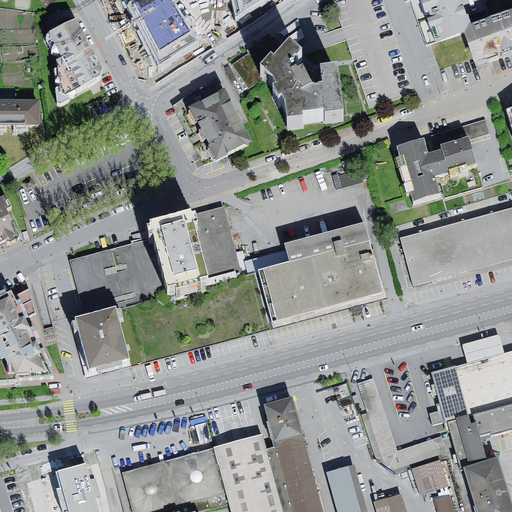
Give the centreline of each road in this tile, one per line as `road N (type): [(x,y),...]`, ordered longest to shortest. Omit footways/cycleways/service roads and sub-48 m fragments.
road 1 (primary): [(0,425),(174,399),(511,309)]
road 2 (residential): [(511,82),(211,186),(184,188)]
road 3 (residential): [(184,188),(0,270)]
road 4 (unknown): [(294,367),(336,449),(402,488),(415,511)]
road 5 (residential): [(142,105),(298,0)]
road 6 (residential): [(0,180),(142,105)]
